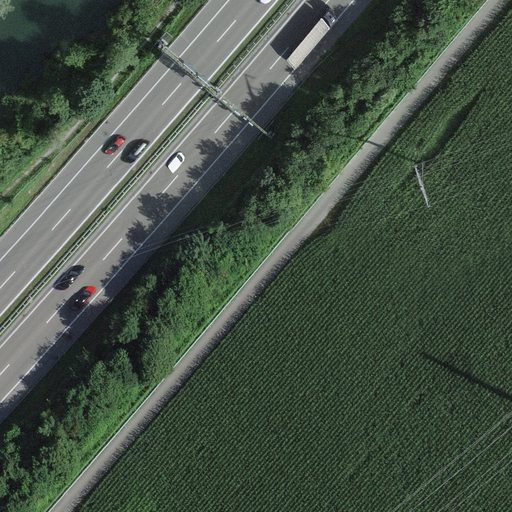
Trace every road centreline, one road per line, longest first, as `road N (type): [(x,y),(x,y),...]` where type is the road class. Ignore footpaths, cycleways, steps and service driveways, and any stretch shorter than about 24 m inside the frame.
road 1 (track): [(500,0),(60,511)]
road 2 (motorway): [(0,377),(330,0)]
road 3 (motorway): [(251,0),(0,287)]
